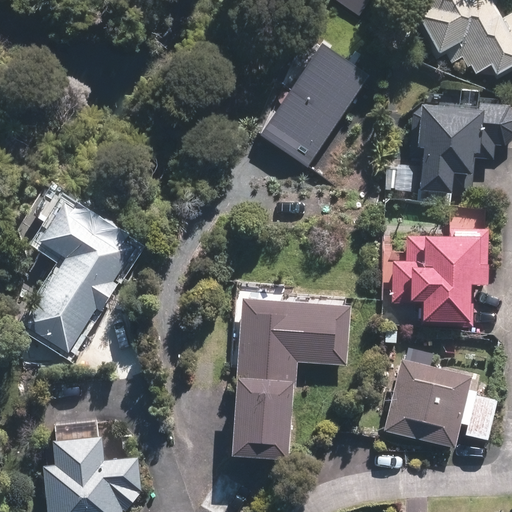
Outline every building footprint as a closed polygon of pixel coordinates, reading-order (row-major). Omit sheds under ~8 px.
[(418,16),(438,55),(443,53),(449,64),(461,57),(466,66),(468,65),(474,75),(490,67),(496,77),(511,68),(511,12),(502,17),(492,0),(424,0),(430,9),(418,16)] [(366,77),(319,46),(260,138),(307,169),(366,77)] [(511,110),(510,108),(482,105),(481,112),(424,108),(424,114),(412,113),(408,157),(420,158),(417,194),(470,199),(473,160),(494,162),(495,148),(495,146),(506,147),(511,141),(511,110)] [(102,314),(120,286),(116,283),(138,250),(67,205),(41,246),(66,262),(24,328),(68,356),(97,311),(102,314)] [(488,240),(409,236),(408,263),(395,262),(393,304),(428,305),(428,322),(474,323),(476,286),(486,287),(488,240)] [(351,309),(243,301),(231,459),(289,464),(297,363),(346,367),(351,309)] [(431,368),(434,357),(410,351),(407,362),(402,360),(384,432),(455,449),(461,424),(468,426),(466,436),(489,442),(499,401),(477,396),(479,392),(470,390),(473,378),(431,368)] [(99,440),(98,423),(52,427),(56,467),(44,469),(47,511),(126,511),(139,495),(136,493),(140,493),(138,460),(105,462),(103,440),(99,440)] [(256,511),(266,498),(225,471),(204,503),(216,511),(256,511)]
